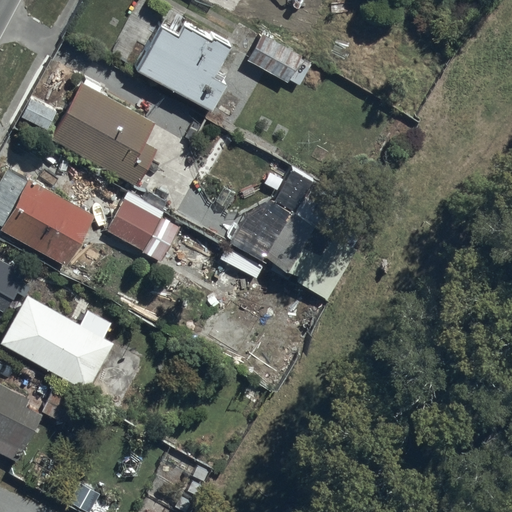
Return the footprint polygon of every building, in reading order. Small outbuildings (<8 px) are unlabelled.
[(219,0),(258,21),(266,27),(277,7),(264,0),(219,0)] [(183,13),(166,4),(133,64),(207,105),(223,76),(211,69),(225,43),(180,18),(183,13)] [(298,77),(313,55),(290,41),(266,27),(258,21),(243,49),(298,77)] [(142,128),(151,111),(98,81),(100,77),(83,67),(48,126),(134,175),(156,136),(142,128)] [(313,165),(299,188),(359,223),(372,201),(313,165)] [(24,167),(0,211),(0,218),(64,254),(92,204),(24,167)] [(125,188),(106,223),(160,251),(177,216),(125,188)] [(330,214),(291,196),(258,248),(325,290),(357,241),(327,221),(330,214)] [(0,273),(0,332),(17,342),(42,297),(0,273)] [(99,294),(89,309),(117,325),(126,311),(99,294)] [(145,359),(107,336),(81,382),(120,404),(145,359)] [(0,444),(15,453),(41,403),(71,419),(85,395),(52,376),(38,401),(25,394),(29,388),(0,372),(0,444)] [(82,462),(64,498),(87,509),(105,474),(82,462)]
